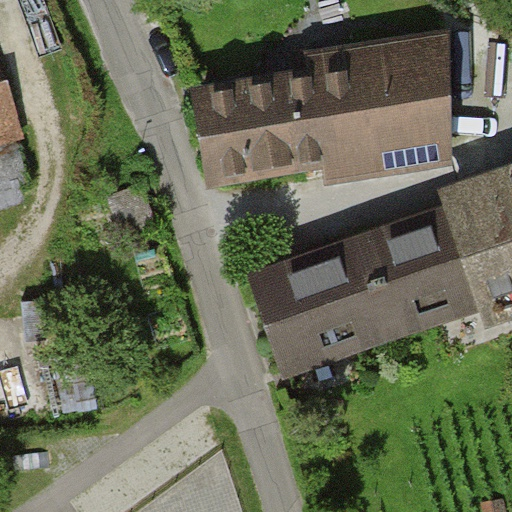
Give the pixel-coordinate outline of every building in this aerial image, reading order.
[(321,70),(206,88),(221,180),(464,142),(446,28),(317,48),(321,70)] [(0,68),(0,152),(22,146),(0,68)] [(511,306),(511,148),(447,170),(495,312),(511,306)] [(382,349),(475,320),(444,221),(351,251),(382,349)] [(288,379),(382,349),(351,251),(257,281),(288,379)]
